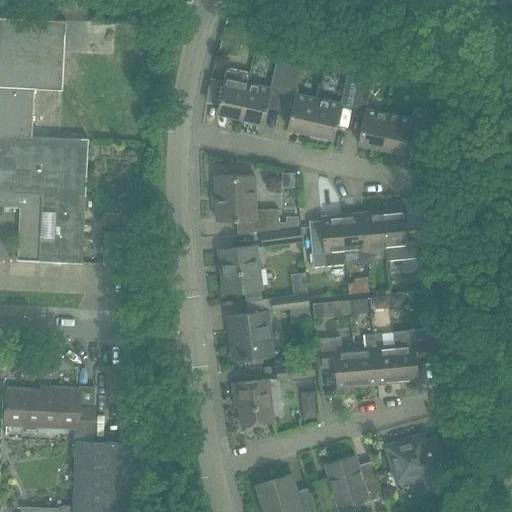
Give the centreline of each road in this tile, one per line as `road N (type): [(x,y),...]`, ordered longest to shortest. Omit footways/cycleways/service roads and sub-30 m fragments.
road 1 (residential): [(212,466),(187,336),(182,136)]
road 2 (residential): [(425,187),(182,136)]
road 3 (residential): [(212,466),(444,396)]
road 4 (residential): [(182,136),(196,43),(214,0)]
